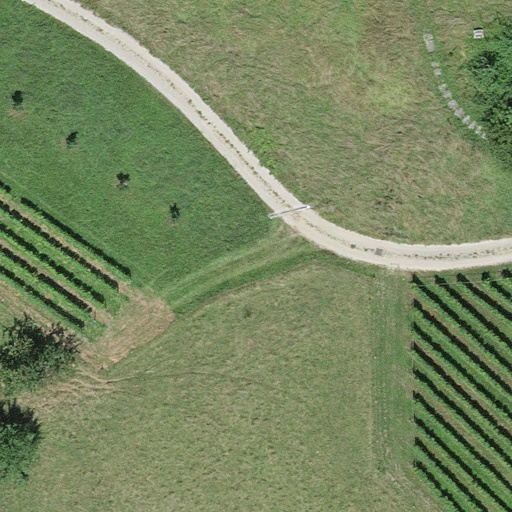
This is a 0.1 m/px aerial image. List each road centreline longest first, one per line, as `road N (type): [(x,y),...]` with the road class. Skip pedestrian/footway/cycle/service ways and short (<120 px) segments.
road 1 (track): [(511,255),(385,266),(325,246),(277,209),(146,70),(30,0)]
road 2 (track): [(385,266),(382,473)]
